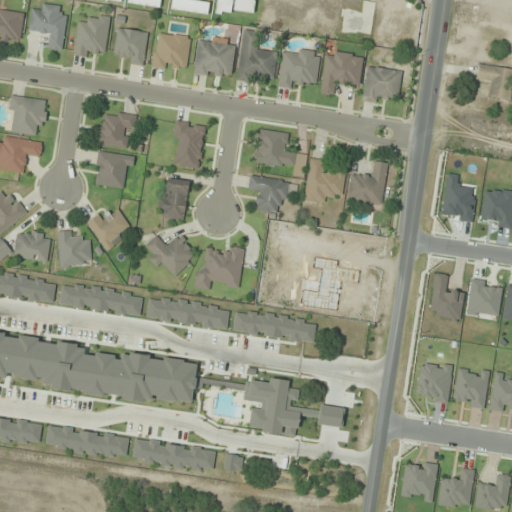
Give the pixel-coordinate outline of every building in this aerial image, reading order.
[(511,0),(488,0),(487,9),(511,11),(511,0)] [(62,51),(67,17),(59,16),(60,6),(42,3),(40,13),(31,11),(27,33),(47,36),(45,48),(62,51)] [(10,37),(21,38),(24,10),(0,8),(0,42),(10,44),(10,37)] [(111,18),(89,14),(87,25),(78,23),(73,55),(93,59),(95,50),(105,51),(111,18)] [(144,64),(148,32),(117,28),(113,61),(144,64)] [(236,79),(273,83),(277,49),(256,46),(258,32),(242,31),(236,79)] [(186,72),(190,36),(155,32),(151,68),(186,72)] [(231,79),(235,47),(226,45),(227,38),(209,35),(208,43),(197,42),(193,74),(231,79)] [(280,50),(279,87),(295,88),(295,81),(318,82),(319,51),(280,50)] [(337,85),(359,88),(363,55),(326,51),(320,94),(336,95),(337,85)] [(476,84),(490,85),(489,98),(510,100),(511,90),(511,67),(511,69),(478,65),(476,84)] [(362,102),(385,104),(386,96),(398,97),(402,70),(366,66),(362,102)] [(44,127),(48,100),(10,96),(8,115),(16,116),(13,133),(33,136),(35,126),(44,127)] [(136,115),(108,111),(107,121),(98,120),(94,145),(124,149),(127,130),(134,131),(136,115)] [(169,164),(199,168),(205,125),(176,120),(169,164)] [(0,170),(27,175),(30,155),(40,156),(43,142),(3,136),(2,145),(0,144),(0,170)] [(126,189),(130,156),(97,152),(93,185),(126,189)] [(304,201),(330,204),(331,194),(343,196),(345,174),(327,171),(328,160),(309,158),(304,201)] [(351,171),(347,203),(382,207),(387,163),(374,161),(372,174),(351,171)] [(254,211),(275,213),(276,205),(286,206),(289,180),(249,176),(247,190),(256,191),(254,211)] [(183,220),(188,181),(163,177),(158,217),(183,220)] [(5,199),(0,192),(0,191),(0,232),(26,213),(12,194),(5,199)] [(125,239),(120,230),(127,225),(119,211),(109,217),(106,211),(87,222),(105,251),(125,239)] [(51,235),(17,230),(13,257),(47,262),(51,235)] [(90,266),(90,239),(77,239),(77,231),(58,232),(59,267),(90,266)] [(173,279),(197,255),(177,235),(167,246),(156,236),(145,247),(152,253),(149,256),(173,279)] [(0,259),(0,260),(10,251),(0,240),(0,259)] [(239,285),(244,249),(223,246),(223,251),(207,249),(204,271),(196,270),(194,288),(210,290),(211,281),(239,285)] [(255,368),(264,369),(263,374),(273,375),(270,402),(293,404),(296,368),(294,367),(295,357),(257,353),(255,368)] [(243,435),(201,430),(196,474),(217,476),(218,464),(239,466),(243,435)] [(138,468),(120,466),(118,482),(136,484),(138,468)]
